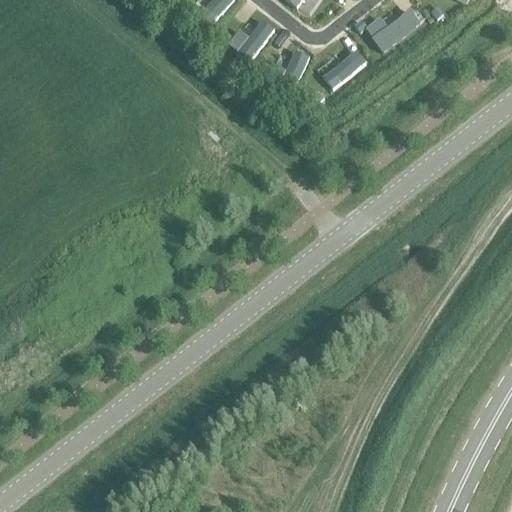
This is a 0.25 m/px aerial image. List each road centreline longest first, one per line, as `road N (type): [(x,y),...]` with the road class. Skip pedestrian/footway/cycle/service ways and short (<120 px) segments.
road 1 (unclassified): [(0,506),(511,104)]
road 2 (secondary): [(446,511),(511,395)]
